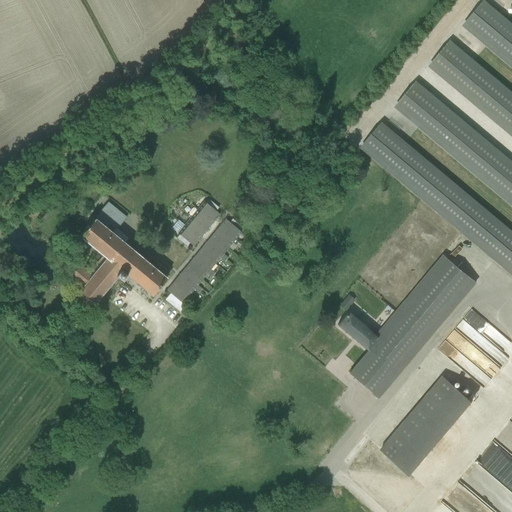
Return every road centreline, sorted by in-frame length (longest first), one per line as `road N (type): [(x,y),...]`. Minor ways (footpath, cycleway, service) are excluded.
road 1 (unknown): [(511,287),(455,310),(331,466),(384,511)]
road 2 (unclassified): [(12,511),(168,328)]
road 3 (unknown): [(411,511),(511,374)]
